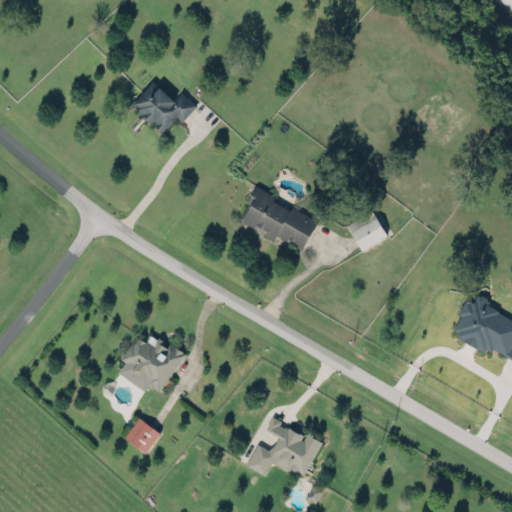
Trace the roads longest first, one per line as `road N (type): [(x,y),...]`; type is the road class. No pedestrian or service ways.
road 1 (residential): [(511,466),(94,214),(0,135)]
road 2 (residential): [(0,339),(94,214)]
